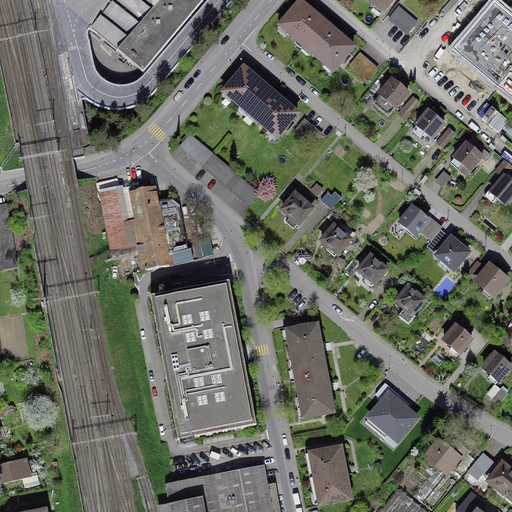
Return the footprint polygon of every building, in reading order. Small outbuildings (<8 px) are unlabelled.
[(208,0),(119,0),(93,32),(145,76),(208,0)] [(394,0),(367,0),(383,13),(394,0)] [(511,16),(494,1),(452,49),(511,100),(511,16)] [(280,28),(303,48),(324,24),(316,16),(300,3),(280,28)] [(399,8),(389,19),(407,34),(417,23),(399,8)] [(344,41),(324,24),(303,48),(333,73),(354,49),(344,41)] [(360,54),(350,66),(367,81),(377,69),(360,54)] [(223,94),(247,114),(268,90),(243,69),(223,94)] [(404,96),(384,81),(366,103),(386,119),(404,96)] [(297,115),(268,90),(247,114),(277,139),(297,115)] [(398,115),(405,120),(419,103),(413,98),(398,115)] [(485,103),(476,114),(498,133),(508,122),(485,103)] [(442,128),(422,112),(408,130),(428,146),(442,128)] [(304,120),(294,132),(312,146),(322,135),(304,120)] [(449,129),(437,143),(443,148),(455,134),(449,129)] [(180,150),(202,168),(212,155),(190,137),(180,150)] [(475,152),(465,144),(450,162),(467,176),(482,158),(485,161),(490,154),(479,146),(475,152)] [(261,195),(212,155),(202,168),(250,208),(261,195)] [(503,177),(511,166),(505,160),(496,171),(503,177)] [(444,173),(436,182),(442,187),(450,178),(444,173)] [(511,183),(504,177),(491,193),(506,206),(511,198),(511,183)] [(133,223),(139,247),(143,272),(168,267),(165,253),(185,249),(178,208),(170,201),(157,203),(154,188),(148,184),(127,188),(133,223)] [(139,247),(133,223),(130,224),(123,189),(97,194),(110,253),(139,247)] [(309,211),(291,195),(277,210),(295,226),(309,211)] [(411,203),(396,223),(413,236),(429,216),(411,203)] [(7,208),(0,209),(0,275),(19,272),(7,208)] [(349,243),(330,226),(315,244),(334,260),(349,243)] [(440,232),(428,246),(435,252),(447,238),(440,232)] [(468,253),(451,239),(436,256),(454,271),(468,253)] [(389,270),(367,253),(351,273),(373,291),(389,270)] [(483,266),(477,262),(467,274),(473,278),(483,266)] [(506,281),(489,267),(477,282),(494,296),(506,281)] [(423,303),(404,289),(389,308),(408,322),(423,303)] [(233,290),(161,304),(188,438),(260,423),(233,290)] [(278,334),(286,373),(323,366),(316,327),(278,334)] [(470,343),(452,329),(440,345),(458,359),(470,343)] [(510,371),(490,356),(478,371),(498,386),(510,371)] [(331,408),(323,366),(286,373),(293,415),(331,408)] [(502,388),(493,400),(498,404),(507,393),(502,388)] [(414,415),(384,392),(362,419),(392,443),(414,415)] [(12,406),(0,408),(0,409),(2,417),(14,413),(12,406)] [(440,468),(446,473),(451,468),(460,457),(461,458),(466,452),(454,442),(449,448),(435,436),(421,454),(425,457),(419,465),(433,477),(440,468)] [(338,453),(305,457),(313,507),(345,503),(338,453)] [(495,464),(483,454),(473,465),(485,476),(495,464)] [(25,456),(0,462),(0,474),(2,483),(23,478),(26,488),(39,485),(36,472),(30,474),(25,456)] [(511,476),(498,466),(484,484),(511,505),(511,476)] [(433,477),(415,497),(422,503),(446,473),(440,468),(433,477)] [(446,473),(422,503),(432,511),(461,477),(451,468),(446,473)] [(274,511),(267,470),(160,490),(164,511),(274,511)] [(426,511),(398,489),(379,511),(426,511)]
